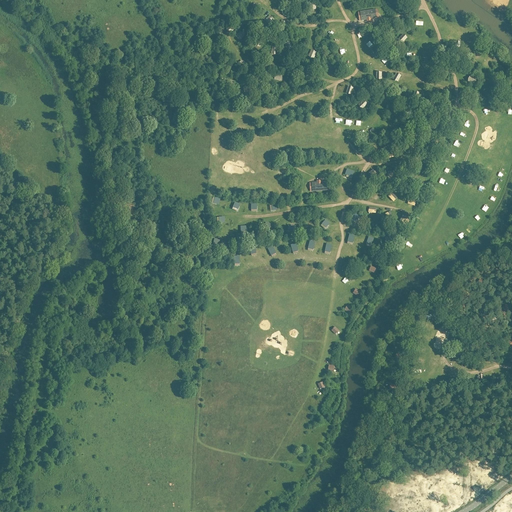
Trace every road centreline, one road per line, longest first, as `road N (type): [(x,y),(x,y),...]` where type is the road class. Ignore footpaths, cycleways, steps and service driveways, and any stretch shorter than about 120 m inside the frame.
road 1 (track): [(458,105),(473,114),(476,132),(434,229)]
road 2 (track): [(355,26),(354,74),(275,108)]
road 3 (track): [(340,214),(352,258),(326,337)]
road 4 (track): [(346,202),(297,315)]
